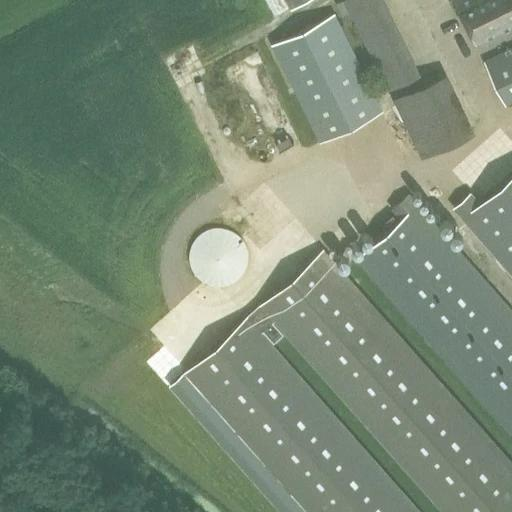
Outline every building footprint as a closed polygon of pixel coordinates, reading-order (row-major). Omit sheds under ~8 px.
[(344,0),(388,88),(419,73),(382,0),(344,0)] [(511,0),(456,0),(455,1),(475,43),(511,24),(511,0)] [(272,42),(320,139),(381,109),(333,12),(272,42)] [(511,47),(484,61),(505,103),(511,99),(511,47)] [(244,91),(261,82),(256,72),(270,65),(263,51),(231,68),(244,91)] [(393,97),(422,156),(467,134),(438,75),(393,97)] [(453,204),(457,210),(511,271),(511,171),(479,201),(470,190),(453,204)] [(356,256),(511,432),(511,310),(408,193),(392,207),(400,217),(356,256)] [(254,202),(265,241),(288,234),(277,195),(254,202)] [(190,258),(190,261),(191,263),(191,266),(192,268),(194,270),(195,272),(196,274),(198,276),(200,278),(202,279),(204,281),(206,282),(209,283),(211,284),(214,284),(216,285),(221,285),(224,284),(226,284),(231,282),(233,281),(235,279),(237,278),(239,276),(241,274),(242,272),(244,270),(245,268),(246,266),(247,263),(247,261),(248,258),(248,256),(248,253),(247,251),(247,248),(246,246),(245,244),(244,241),(243,239),(241,237),(239,235),(237,234),(235,232),(233,231),(231,229),(229,228),(226,228),(224,227),(221,227),(219,227),(216,227),(214,227),(211,228),(209,228),(206,229),(204,231),(202,232),(200,233),(198,235),(196,237),(195,239),(194,241),(192,243),(191,246),(191,248),(190,251),(190,253),(190,256),(190,258)] [(511,511),(511,463),(323,249),(248,315),(261,330),(275,318),(446,511),(511,511)] [(424,511),(261,330),(248,315),(182,372),(306,511),(424,511)]
